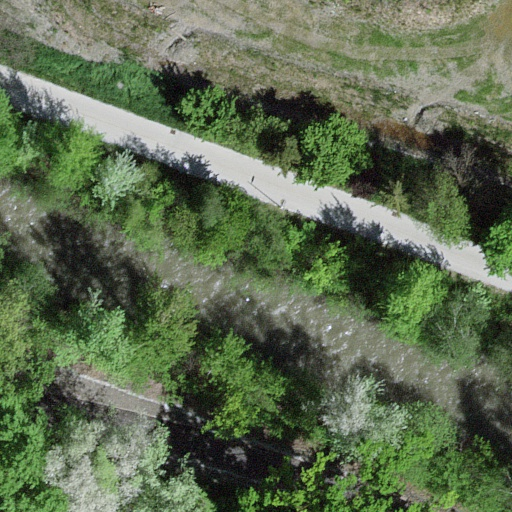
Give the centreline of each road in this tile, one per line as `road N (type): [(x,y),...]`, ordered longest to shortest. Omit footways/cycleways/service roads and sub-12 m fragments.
road 1 (unclassified): [(0,80),(511,277)]
road 2 (unclassified): [(0,386),(297,465),(414,511)]
